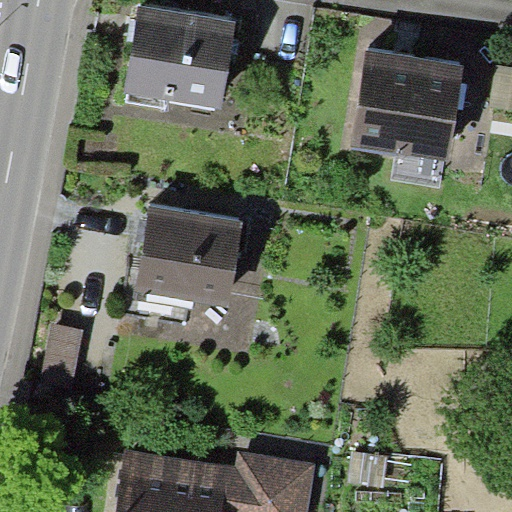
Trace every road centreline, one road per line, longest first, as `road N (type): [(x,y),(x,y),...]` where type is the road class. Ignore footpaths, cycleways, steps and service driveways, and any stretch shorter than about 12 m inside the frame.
road 1 (primary): [(34,18),(0,211)]
road 2 (residential): [(511,20),(369,0)]
